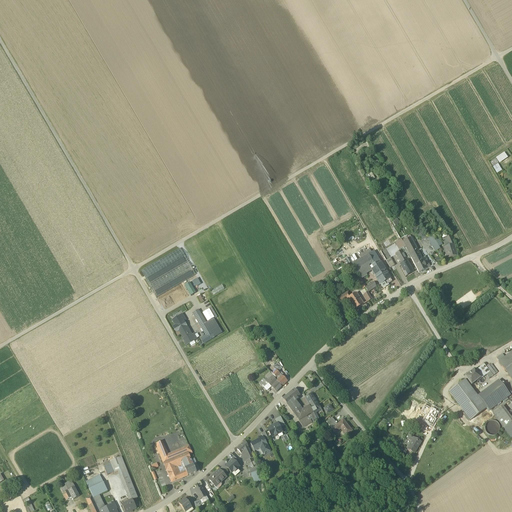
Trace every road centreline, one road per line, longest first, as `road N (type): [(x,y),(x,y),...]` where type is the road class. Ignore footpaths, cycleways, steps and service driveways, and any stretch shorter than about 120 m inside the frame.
road 1 (track): [(0,346),(497,57)]
road 2 (track): [(0,40),(133,269)]
road 3 (residential): [(311,365),(399,292),(511,237)]
road 4 (unclassified): [(133,269),(234,443)]
road 5 (unclassified): [(311,365),(421,511)]
road 6 (unknown): [(1,345),(67,511)]
